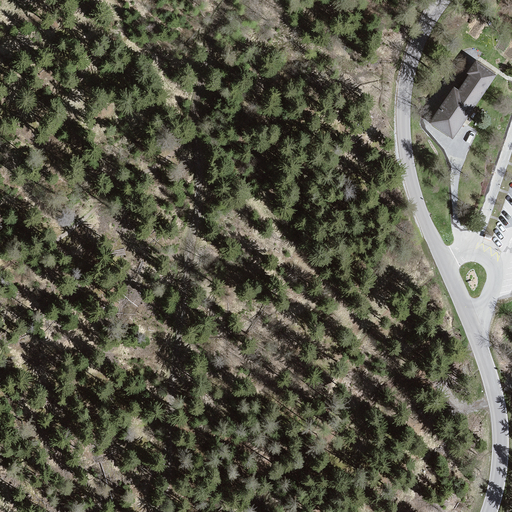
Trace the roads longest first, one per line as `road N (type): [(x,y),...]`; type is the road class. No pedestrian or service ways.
road 1 (tertiary): [(488,511),(501,451),(497,394),(412,192),(402,134),(403,79),(440,0)]
road 2 (track): [(191,142),(195,184),(178,311),(167,511)]
